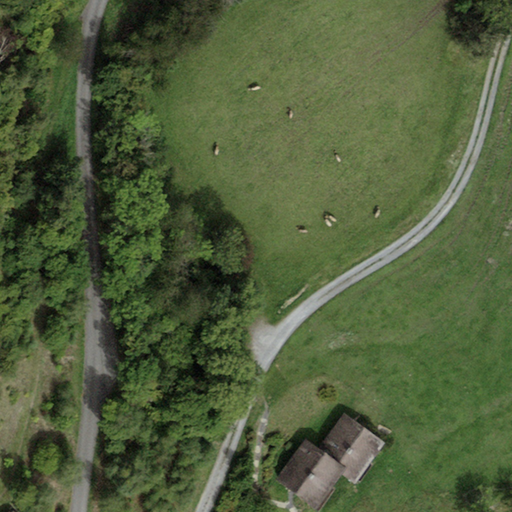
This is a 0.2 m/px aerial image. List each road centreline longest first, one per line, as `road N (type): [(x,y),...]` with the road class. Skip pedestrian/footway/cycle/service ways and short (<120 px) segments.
road 1 (track): [(201,511),(282,332),(444,208),(471,158),(511,18)]
road 2 (unclassified): [(99,0),(83,78),(95,338),(78,511)]
